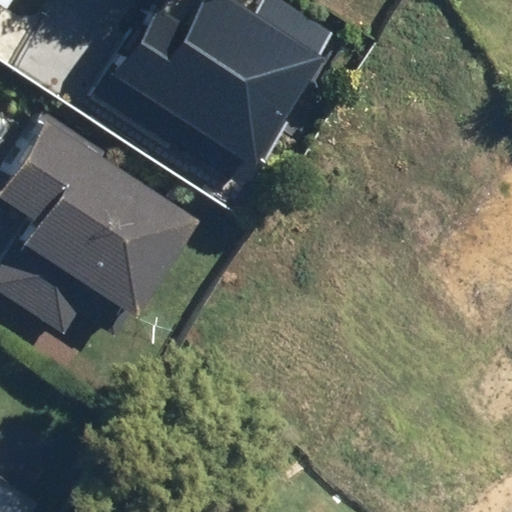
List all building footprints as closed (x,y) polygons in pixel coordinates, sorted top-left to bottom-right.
[(143,0),(153,26),(222,0),(143,0)] [(0,176),(0,186),(33,207),(0,259),(0,289),(61,328),(73,309),(109,331),(190,201),(42,109),(0,176)] [(496,409),(511,395),(511,348),(473,379),(496,409)] [(433,455),(374,401),(330,448),(389,503),(433,455)] [(28,511),(44,488),(0,460),(0,511),(28,511)] [(511,511),(511,492),(484,511),(511,511)]
